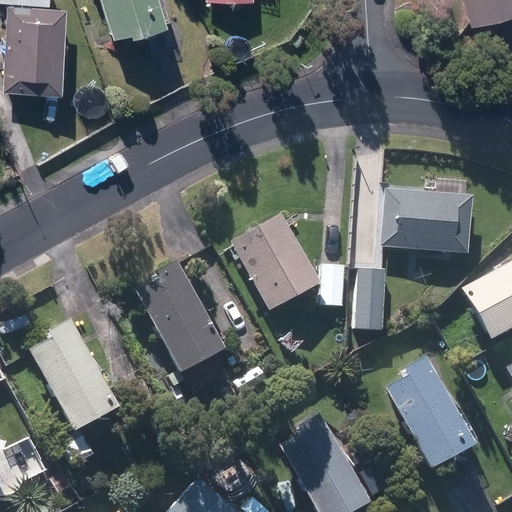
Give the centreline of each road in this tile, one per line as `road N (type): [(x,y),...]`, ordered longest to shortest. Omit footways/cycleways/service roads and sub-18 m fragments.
road 1 (residential): [(369,93),(287,106),(220,131),(98,184),(0,242)]
road 2 (residential): [(511,126),(369,93)]
